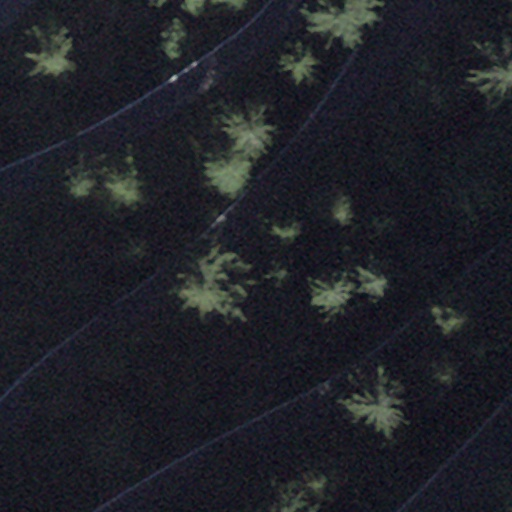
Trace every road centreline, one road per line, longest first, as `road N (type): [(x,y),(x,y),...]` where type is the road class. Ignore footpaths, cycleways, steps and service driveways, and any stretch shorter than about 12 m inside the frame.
road 1 (tertiary): [(420,0),(311,143),(226,233),(0,426)]
road 2 (tertiary): [(113,511),(402,344),(511,250)]
road 3 (tertiary): [(0,187),(146,112),(293,0)]
